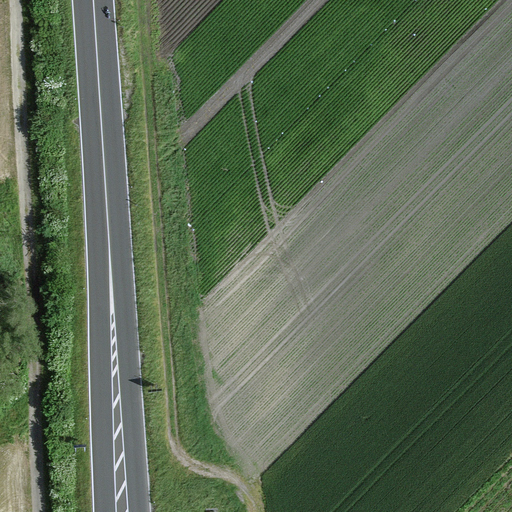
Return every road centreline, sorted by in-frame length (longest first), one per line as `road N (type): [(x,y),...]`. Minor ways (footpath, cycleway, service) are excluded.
road 1 (track): [(254,511),(241,484),(192,464),(175,441),(142,0)]
road 2 (primary): [(122,511),(93,0)]
road 3 (track): [(39,511),(15,0)]
